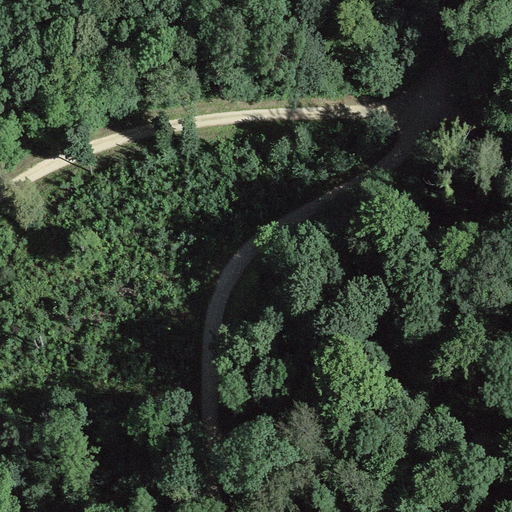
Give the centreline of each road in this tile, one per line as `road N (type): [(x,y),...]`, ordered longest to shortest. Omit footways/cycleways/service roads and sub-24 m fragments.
road 1 (track): [(445,0),(449,47),(410,146),(264,232),(230,261),(211,330),(210,511)]
road 2 (track): [(0,186),(75,139),(270,109),(427,110)]
